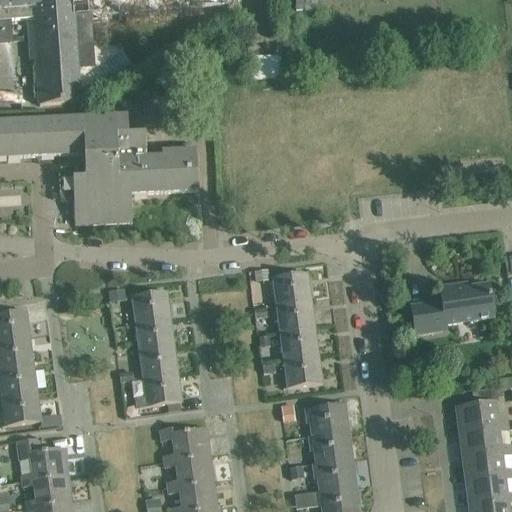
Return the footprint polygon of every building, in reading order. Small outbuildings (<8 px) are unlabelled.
[(0,0),(0,45),(12,44),(11,23),(28,22),(30,52),(35,52),(39,110),(59,108),(78,107),(76,71),(75,47),(93,46),(91,16),(197,9),(220,7),(219,0),(0,0)] [(324,0),(295,0),(296,14),(325,12),(324,0)] [(283,77),(282,54),(251,55),(252,78),(283,77)] [(0,160),(84,157),(85,180),(72,180),(73,192),(74,227),(132,225),(131,197),(198,194),(198,192),(196,152),(176,153),(161,154),(161,159),(146,160),(145,135),(138,136),(138,127),(128,128),(127,118),(0,123),(0,160)] [(0,205),(23,205),(23,186),(0,186),(0,205)] [(265,273),(255,274),(257,285),(267,283),(265,273)] [(307,275),(273,280),(276,308),(310,303),(307,275)] [(441,303),(411,308),(415,337),(447,333),(446,328),(494,321),(491,306),(488,286),(467,289),(467,285),(439,290),(441,303)] [(124,291),(108,294),(109,303),(125,301),(124,291)] [(166,294),(132,299),(136,327),(170,322),(166,294)] [(310,303),(276,308),(280,335),(314,331),(310,303)] [(267,319),(266,310),(254,311),(255,320),(267,319)] [(25,314),(0,316),(0,345),(29,341),(25,314)] [(170,322),(136,327),(139,354),(173,350),(170,322)] [(127,328),(114,330),(115,340),(128,338),(127,328)] [(314,331),(280,335),(284,363),(318,359),(314,331)] [(270,338),(259,340),(260,350),(271,349),(270,338)] [(29,341),(0,345),(0,373),(33,369),(29,341)] [(173,350),(139,354),(143,382),(177,377),(173,350)] [(318,359),(284,363),(288,391),(321,386),(318,359)] [(276,374),(275,366),(263,368),(264,376),(276,374)] [(33,369),(0,373),(0,381),(3,401),(36,397),(33,369)] [(131,374),(120,375),(121,385),(132,384),(131,374)] [(145,398),(135,400),(137,411),(181,405),(177,377),(143,382),(145,398)] [(511,379),(500,381),(501,392),(511,390),(511,379)] [(36,397),(3,401),(6,429),(40,424),(36,397)] [(472,407),(455,409),(458,433),(497,428),(498,436),(510,434),(508,418),(496,420),(495,414),(494,404),(475,407),(472,407)] [(292,406),(281,408),(283,425),(294,423),(292,406)] [(345,406),(305,411),(307,426),(310,426),(312,439),(348,434),(345,406)] [(497,428),(458,433),(462,457),(501,452),(501,459),(511,457),(511,452),(511,447),(500,449),(499,445),(498,436),(497,428)] [(182,430),(159,432),(161,444),(172,443),(174,457),(174,462),(210,457),(206,431),(182,434),(182,430)] [(312,439),(309,439),(310,454),(314,453),(316,467),(312,467),(352,462),(348,434),(312,439)] [(39,441),(16,444),(19,464),(30,463),(32,477),(32,482),(68,477),(64,451),(40,454),(39,441)] [(501,452),(462,457),(465,481),(504,476),(505,482),(511,481),(511,471),(503,473),(503,469),(501,459),(501,452)] [(174,457),(163,459),(163,464),(164,470),(175,469),(177,484),(178,489),(214,484),(210,457),(174,462),(174,457)] [(352,462),(312,467),(314,481),(317,481),(319,495),(356,490),(352,462)] [(290,471),(291,482),(303,481),(301,470),(290,471)] [(504,476),(465,481),(468,505),(507,500),(508,507),(511,505),(511,495),(507,496),(506,493),(505,482),(504,476)] [(32,477),(21,478),(21,483),(22,489),(33,487),(35,502),(36,508),(72,503),(68,477),(32,482),(32,477)] [(177,484),(166,485),(167,490),(167,497),(178,495),(180,510),(180,511),(205,511),(217,510),(214,484),(178,489),(177,484)] [(319,495),(316,496),(318,509),(321,509),(321,511),(359,511),(356,490),(319,495)] [(507,500),(468,505),(468,511),(508,511),(508,507),(507,500)] [(160,511),(159,501),(145,502),(146,511),(160,511)] [(35,502),(24,503),(25,510),(24,511),(72,511),(72,503),(36,508),(35,502)]
